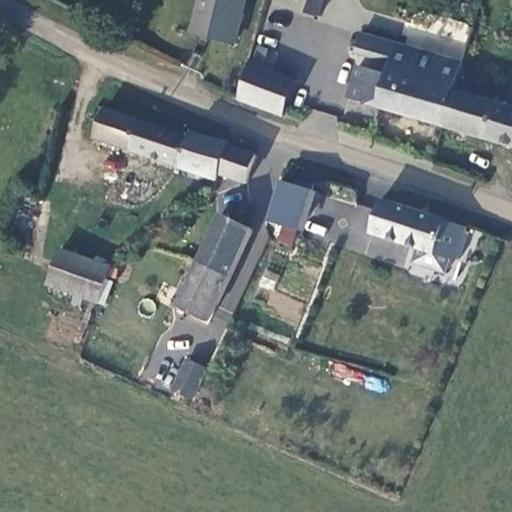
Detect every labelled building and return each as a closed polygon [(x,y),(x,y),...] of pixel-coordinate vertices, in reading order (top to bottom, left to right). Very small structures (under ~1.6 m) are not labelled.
[(246,0),(202,0),(194,34),(236,44),(246,0)] [(308,0),(306,12),(317,15),(321,3),(308,0)] [(352,98),(424,119),(443,56),(361,34),(356,51),(393,64),(389,78),(360,70),(352,98)] [(241,99),(287,117),(297,79),(262,68),(268,44),(258,42),(241,99)] [(463,63),(443,56),(424,119),(444,125),(455,90),(463,63)] [(511,107),(455,90),(444,125),(511,145),(511,107)] [(307,107),(301,131),(332,139),(338,115),(307,107)] [(232,144),(193,131),(192,136),(107,110),(98,139),(222,182),(224,176),(248,183),(259,156),(231,148),(232,144)] [(312,191),(284,183),(272,220),(301,229),(312,191)] [(372,233),(456,261),(467,228),(384,200),(372,233)] [(154,295),(107,281),(99,303),(78,297),(64,332),(82,341),(186,383),(208,323),(178,305),(221,216),(194,206),(154,295)] [(178,305),(208,323),(250,226),(223,212),(221,216),(178,305)] [(112,268),(61,249),(48,286),(78,297),(99,303),(107,281),(112,268)]
